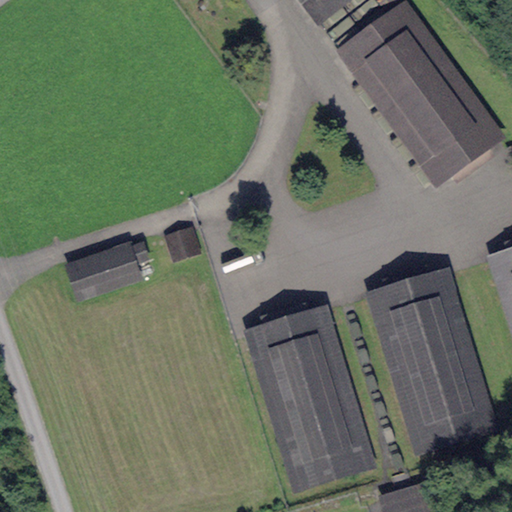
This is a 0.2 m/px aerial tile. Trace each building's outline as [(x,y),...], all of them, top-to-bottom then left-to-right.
[(303,0),(318,21),(347,0),(303,0)] [(342,53),(437,183),(500,138),(405,8),(342,53)] [(166,239),(173,261),(199,252),(192,230),(166,239)] [(68,268),(79,300),(140,279),(135,264),(147,260),(142,244),(129,248),(128,247),(68,268)] [(511,322),(511,254),(493,260),(511,322)] [(418,451),(492,429),(445,275),(371,297),(418,451)] [(297,489),(371,466),(323,312),(249,335),(297,489)] [(381,500),(384,511),(437,511),(429,485),(381,500)]
